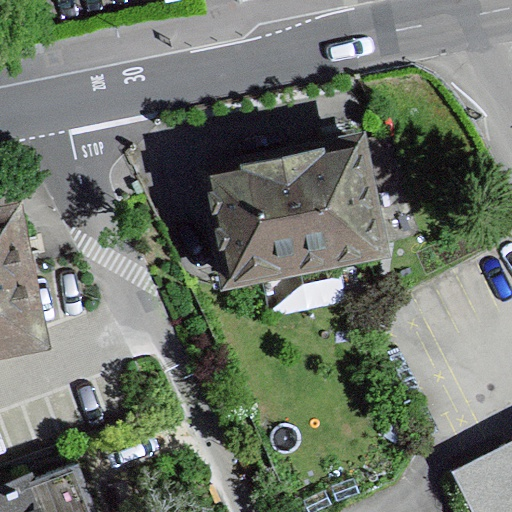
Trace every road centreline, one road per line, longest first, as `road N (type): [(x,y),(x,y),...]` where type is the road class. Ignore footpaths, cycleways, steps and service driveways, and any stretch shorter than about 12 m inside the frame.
road 1 (residential): [(250,511),(55,106)]
road 2 (primary): [(55,106),(460,29)]
